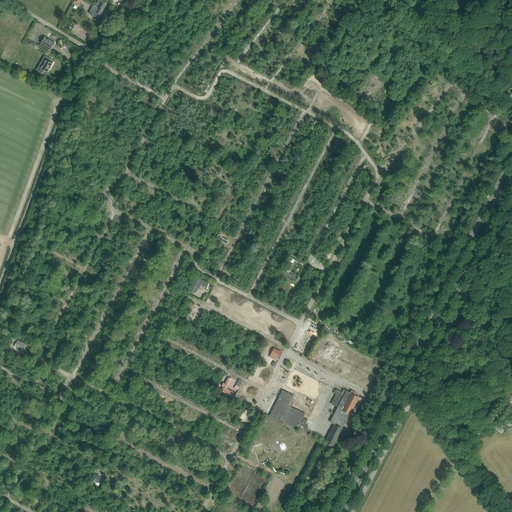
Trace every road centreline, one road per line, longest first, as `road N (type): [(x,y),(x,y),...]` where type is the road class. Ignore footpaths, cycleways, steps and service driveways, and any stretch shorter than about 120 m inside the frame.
road 1 (unclassified): [(328,511),(511,159)]
road 2 (primary): [(340,511),(511,180)]
road 3 (unclassified): [(354,511),(511,205)]
road 4 (unclassified): [(0,281),(82,60),(146,0)]
road 5 (unclassified): [(386,0),(511,101)]
